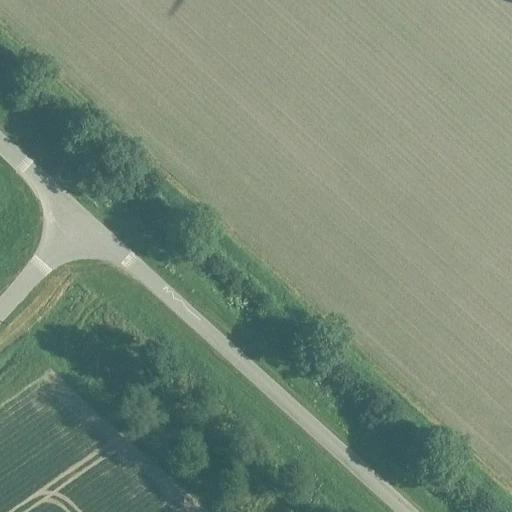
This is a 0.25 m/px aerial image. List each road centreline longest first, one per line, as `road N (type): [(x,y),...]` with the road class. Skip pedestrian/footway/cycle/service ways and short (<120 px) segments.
road 1 (unclassified): [(404,511),(77,214)]
road 2 (unclassified): [(0,309),(77,214)]
